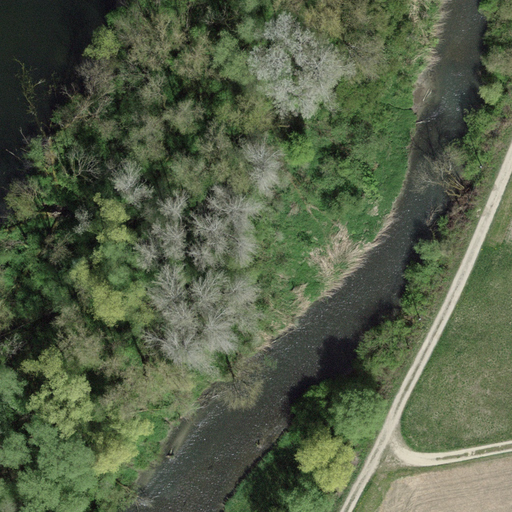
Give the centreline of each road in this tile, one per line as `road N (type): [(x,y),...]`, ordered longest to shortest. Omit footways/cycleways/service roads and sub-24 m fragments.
road 1 (track): [(511,164),(347,511)]
road 2 (track): [(371,461),(511,446)]
